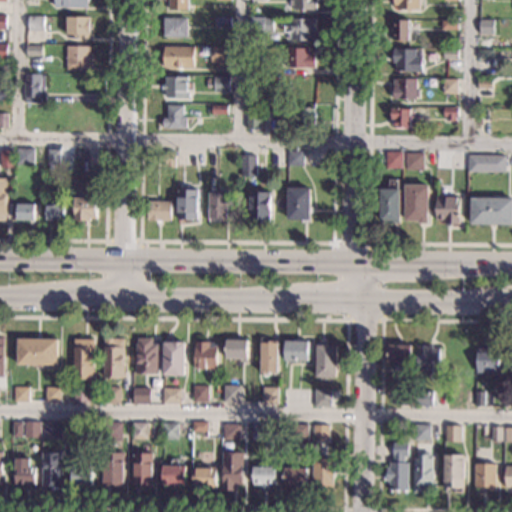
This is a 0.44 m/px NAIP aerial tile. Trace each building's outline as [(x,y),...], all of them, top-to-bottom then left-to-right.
[(86,0),(86,8),(53,7),(53,0),(86,0)] [(187,0),(187,10),(167,9),(167,0),(187,0)] [(315,0),(315,12),(291,12),(291,0),(315,0)] [(419,0),(419,12),(396,11),(396,5),(393,5),(393,0),(419,0)] [(43,24),(47,25),(47,30),(42,29),(42,31),(27,31),(27,16),(43,17),(43,24)] [(88,39),(73,39),(73,35),(65,35),(65,16),(89,17),(88,39)] [(230,17),(230,28),(214,27),(214,17),(230,17)] [(263,33),(249,33),(249,17),(263,17),(263,33)] [(186,38),(162,38),(163,18),(186,19),(186,38)] [(314,33),(311,33),(311,41),(288,40),(288,33),(283,32),(283,25),(289,25),(289,19),(301,19),(314,19),(314,33)] [(458,20),(458,32),(442,31),(442,20),(458,20)] [(493,35),(479,35),(479,20),(493,20),(493,35)] [(409,28),(412,28),(412,34),(409,34),(409,41),(392,41),(393,21),(409,21),(409,28)] [(40,57),(25,57),(25,44),(41,45),(40,57)] [(88,53),(91,53),(91,59),(87,59),(87,69),(80,68),(80,71),(65,71),(65,46),(88,46),(88,53)] [(192,69),(163,68),(163,47),(193,48),(192,69)] [(226,63),(209,62),(210,48),(226,48),(226,63)] [(307,54),(314,54),(314,69),(285,68),(286,49),(308,49),(307,54)] [(416,57),(422,57),(422,73),(395,72),(395,64),(392,64),(392,62),(390,62),(390,58),(392,58),(392,49),(416,50),(416,57)] [(492,50),(492,60),(477,60),(477,49),(492,50)] [(458,50),(458,60),(443,59),(443,50),(458,50)] [(265,74),(251,74),(251,65),(265,65),(265,74)] [(43,89),(40,89),(40,96),(44,96),(43,104),(23,103),(24,75),(44,75),(43,89)] [(187,82),(192,82),(192,90),(188,90),(187,98),(164,98),(164,89),(160,89),(160,84),(164,84),(164,76),(187,77),(187,82)] [(228,92),(213,92),(213,77),(229,77),(228,92)] [(457,79),(457,94),(442,94),(442,90),(438,90),(438,83),(442,83),(443,79),(457,79)] [(264,90),(250,89),(250,80),(264,80),(264,90)] [(310,91),(314,91),(314,97),(291,97),(291,80),(310,81),(310,91)] [(415,91),(419,91),(418,97),(415,97),(415,100),(392,99),(393,80),(416,81),(415,91)] [(492,90),(478,90),(478,80),(491,80),(492,80),(492,90)] [(88,124),(55,123),(55,115),(59,115),(59,103),(88,104),(88,124)] [(182,116),(186,117),(185,129),(159,128),(160,118),(166,118),(167,106),(182,106),(182,116)] [(226,115),(210,115),(211,106),(227,106),(226,115)] [(314,128),(293,128),(293,108),(315,108),(314,128)] [(458,109),(458,118),(455,118),(454,123),(447,123),(447,117),(443,118),(443,108),(458,109)] [(411,112),(414,112),(414,117),(422,117),(422,128),(410,128),(410,129),(391,129),(391,109),(411,109),(411,112)] [(0,127),(8,127),(8,113),(0,113),(0,127)] [(260,129),(245,129),(246,115),(247,115),(261,115),(260,129)] [(36,129),(23,129),(23,117),(36,117),(36,129)] [(32,167),(15,166),(15,149),(16,149),(32,149),(32,167)] [(58,165),(46,165),(46,150),(57,150),(59,150),(58,165)] [(174,168),(164,168),(164,165),(161,165),(161,154),(165,154),(165,151),(174,152),(174,168)] [(303,166),(286,166),(287,151),(303,152),(303,166)] [(13,168),(0,167),(0,152),(13,152),(13,168)] [(400,169),(385,168),(386,152),(401,153),(400,169)] [(422,171),(405,171),(406,153),(423,154),(422,171)] [(465,170),(456,170),(456,183),(451,183),(451,180),(443,180),(443,154),(466,155),(465,170)] [(505,172),(468,172),(468,155),(505,156),(505,172)] [(254,178),(253,177),(252,185),(242,185),(242,179),(240,178),(240,156),(255,156),(254,178)] [(396,190),(400,190),(400,222),(379,222),(380,190),(387,190),(388,180),(397,180),(396,190)] [(428,212),(426,212),(426,224),(417,224),(417,222),(404,222),(405,184),(429,185),(428,212)] [(309,222),(300,222),(300,220),(287,219),(287,188),(309,189),(309,222)] [(197,221),(177,221),(178,190),(198,190),(197,221)] [(269,220),(249,220),(250,190),(270,191),(269,220)] [(226,198),(230,198),(230,204),(226,204),(226,220),(222,220),(222,223),(209,222),(209,193),(226,193),(226,198)] [(459,213),(461,213),(461,227),(445,226),(445,221),(435,221),(436,197),(459,198),(459,213)] [(511,226),(471,225),(471,197),(511,197),(511,226)] [(95,220),(90,219),(90,222),(73,222),(74,198),(96,198),(95,220)] [(170,222),(147,221),(148,200),(170,201),(170,222)] [(32,221),(16,220),(16,205),(33,205),(32,221)] [(63,221),(45,221),(45,206),(63,206),(63,221)] [(57,365),(18,365),(18,339),(58,340),(57,365)] [(124,378),(104,378),(104,339),(124,339),(124,378)] [(153,344),(158,344),(158,374),(137,374),(137,344),(138,344),(138,339),(153,339),(153,344)] [(92,379),(74,379),(75,340),(93,340),(92,379)] [(248,358),(246,358),(246,361),(240,361),(240,358),(226,358),(226,340),(247,340),(248,358)] [(218,369),(195,369),(195,342),(218,342),(218,369)] [(308,360),(285,360),(285,342),(308,342),(308,360)] [(185,344),(184,375),(164,375),(165,343),(185,344)] [(278,372),(270,372),(270,375),(262,375),(262,373),(261,373),(261,343),(278,343),(278,372)] [(499,373),(477,373),(477,349),(484,349),(484,343),(499,343),(499,373)] [(335,377),(316,377),(316,345),(336,345),(335,377)] [(410,366),(396,366),(396,364),(388,364),(388,345),(411,345),(410,366)] [(432,348),(440,349),(439,373),(431,373),(431,375),(425,374),(425,371),(417,370),(418,346),(432,346),(432,348)] [(470,363),(461,363),(461,371),(451,371),(451,363),(449,363),(449,346),(470,346),(470,363)] [(208,401),(194,401),(194,386),(208,386),(208,401)] [(241,402),(224,402),(224,386),(241,386),(241,402)] [(29,402),(14,402),(14,387),(29,387),(29,402)] [(61,402),(45,402),(46,387),(61,387),(61,402)] [(89,402),(74,402),(74,387),(90,387),(89,402)] [(121,403),(104,403),(104,387),(121,387),(121,403)] [(278,404),(263,403),(264,387),(279,388),(278,404)] [(150,404),(134,404),(134,388),(151,388),(150,404)] [(181,404),(163,403),(163,388),(182,389),(181,404)] [(330,406),(314,406),(314,390),(330,390),(330,406)] [(414,392),(413,406),(397,405),(398,391),(414,392)] [(433,392),(432,407),(417,406),(417,391),(433,392)] [(485,407),(475,407),(475,392),(485,392),(485,407)] [(40,421),(25,421),(25,437),(40,437),(40,421)] [(61,440),(43,439),(43,422),(46,422),(62,422),(61,440)] [(122,441),(103,440),(104,422),(122,422),(122,441)] [(208,439),(201,439),(201,432),(193,432),(193,422),(208,422),(208,439)] [(22,437),(13,437),(13,423),(22,423),(22,437)] [(94,438),(72,438),(73,423),(94,423),(94,438)] [(148,423),(148,439),(133,438),(133,423),(148,423)] [(178,439),(162,439),(162,424),(178,424),(178,439)] [(233,438),(224,439),(224,424),(233,424),(233,438)] [(262,439),(253,439),(253,424),(262,424),(262,439)] [(309,441),(293,441),(293,425),(309,424),(309,441)] [(430,441),(415,440),(415,425),(431,425),(430,441)] [(327,442),(313,441),(314,426),(328,426),(327,442)] [(414,426),(414,440),(404,440),(404,426),(414,426)] [(461,442),(446,441),(446,426),(448,426),(461,427),(461,442)] [(502,442),(492,441),(492,427),(502,428),(502,442)] [(408,457),(405,457),(404,463),(409,463),(408,491),(389,490),(389,483),(387,483),(387,468),(389,468),(389,463),(393,463),(393,444),(408,444),(408,457)] [(243,485),(237,485),(237,491),(223,491),(223,452),(244,452),(243,485)] [(62,486),(60,486),(60,487),(51,487),(51,490),(42,490),(42,453),(62,453),(62,486)] [(124,485),(104,484),(104,453),(124,453),(124,485)] [(153,485),(133,484),(134,453),(153,453),(153,485)] [(329,459),(334,459),(334,486),(312,486),(313,454),(329,455),(329,459)] [(464,493),(455,493),(455,488),(444,488),(445,455),(464,455),(464,493)] [(434,488),(423,488),(423,493),(414,493),(414,456),(434,456),(434,488)] [(30,468),(35,468),(35,484),(15,484),(15,459),(30,459),(30,468)] [(180,465),(186,465),(186,485),(178,485),(178,488),(171,488),(171,485),(163,485),(163,465),(171,465),(171,459),(180,459),(180,465)] [(87,466),(93,466),(93,485),(73,485),(73,466),(78,466),(78,460),(87,460),(87,466)] [(496,490),(485,490),(485,488),(475,488),(475,465),(496,465),(496,490)] [(276,485),(269,485),(269,488),(261,488),(261,484),(254,484),(254,467),(276,467),(276,485)] [(216,487),(209,487),(209,489),(200,490),(200,488),(194,488),(194,468),(216,468),(216,487)] [(307,487),(285,486),(285,468),(307,468),(307,487)]
